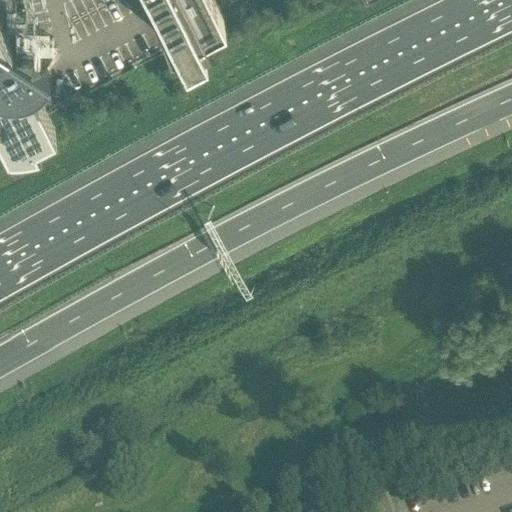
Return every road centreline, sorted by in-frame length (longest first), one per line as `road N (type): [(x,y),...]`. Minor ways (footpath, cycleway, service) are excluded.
road 1 (motorway): [(0,365),(274,212),(511,100)]
road 2 (motorway): [(511,5),(0,267)]
